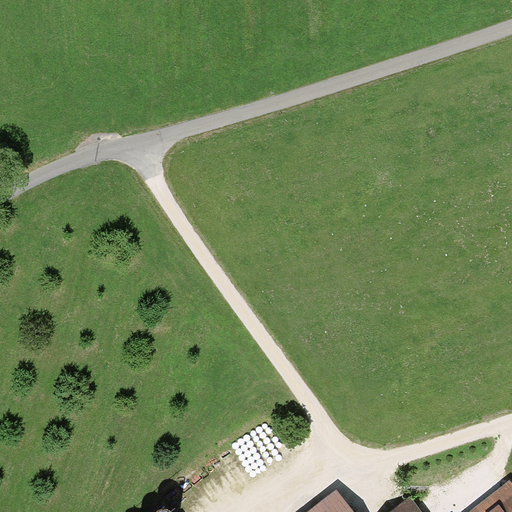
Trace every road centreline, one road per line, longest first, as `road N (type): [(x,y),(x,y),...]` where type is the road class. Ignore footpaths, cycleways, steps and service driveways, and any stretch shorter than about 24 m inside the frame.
road 1 (track): [(137,142),(156,187),(354,473),(511,422)]
road 2 (unclassified): [(0,198),(61,163),(511,28)]
